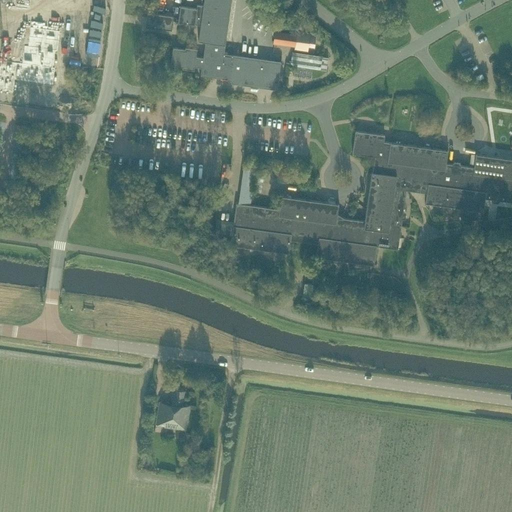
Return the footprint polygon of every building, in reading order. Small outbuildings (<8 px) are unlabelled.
[(231,0),(203,0),(203,4),(197,4),(196,7),(180,5),(178,21),(201,24),(198,41),(205,41),(203,57),(196,56),(197,48),(185,47),(185,48),(173,47),(171,65),(182,66),(182,68),(194,70),(195,66),(202,67),(201,75),(229,79),(229,82),(277,89),(281,61),(221,52),(222,44),(225,44),(231,0)] [(174,15),(151,12),(147,12),(145,25),(172,29),(174,15)] [(0,89),(13,92),(15,79),(53,84),(55,67),(54,67),(56,51),(57,51),(60,30),(31,26),(28,45),(25,45),(22,63),(0,59),(0,89)] [(276,30),(274,41),(294,44),(295,44),(294,47),(307,49),(309,32),(297,30),(297,32),(293,32),(276,30)] [(321,66),(322,56),(293,53),(291,63),(321,66)] [(384,141),(385,135),(355,131),(352,153),(375,156),(373,172),(372,171),(365,220),(337,217),(339,203),(281,195),(279,209),(251,205),(249,214),(242,213),(241,221),(234,220),(230,245),(288,253),(290,240),(318,244),(316,257),(374,265),(377,246),(398,249),(401,225),(394,224),(400,186),(427,190),(425,203),(483,211),(485,198),(511,201),(511,158),(476,153),(474,167),(446,163),(448,149),(390,141),(390,142),(384,141)] [(266,188),(267,169),(259,168),(258,188),(266,188)] [(251,177),(255,176),(253,169),(244,171),(246,185),(252,184),(251,177)] [(313,285),(305,285),(303,298),(312,299),(313,285)] [(159,400),(156,423),(165,425),(165,426),(186,429),(189,405),(184,404),(185,390),(173,388),(171,402),(159,400)] [(199,450),(195,478),(208,480),(212,452),(199,450)]
